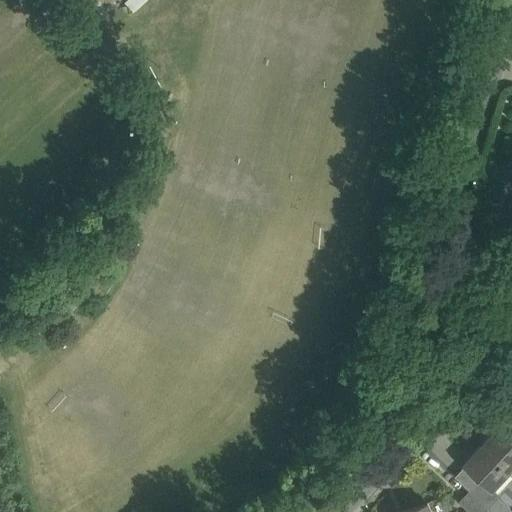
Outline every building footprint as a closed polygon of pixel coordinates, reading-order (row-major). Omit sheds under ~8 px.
[(145,0),(128,0),(125,3),(133,11),(145,0)] [(0,347),(13,336),(0,321),(0,347)] [(496,429),(480,446),(508,472),(511,467),(511,429),(505,438),(496,429)] [(469,491),(488,508),(498,496),(492,489),(508,472),(480,446),(463,464),(480,479),(469,491)] [(483,511),(488,508),(469,491),(457,503),(466,511),(483,511)] [(507,511),(511,511),(511,496),(501,505),(507,511)] [(403,511),(430,511),(427,503),(403,511)]
